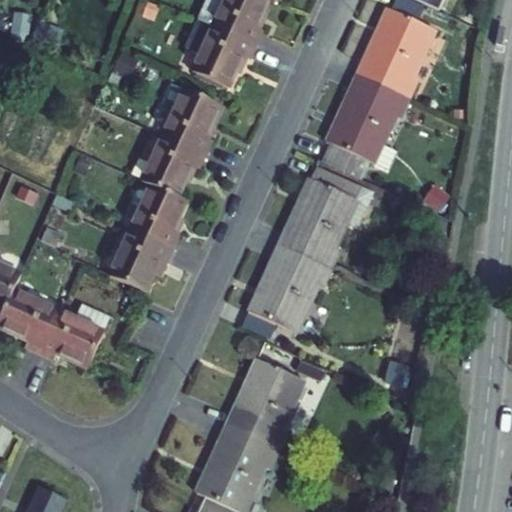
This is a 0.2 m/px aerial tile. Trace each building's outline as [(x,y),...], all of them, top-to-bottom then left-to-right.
[(256,29),(269,0),(207,0),(199,20),(256,46),(263,32),(256,29)] [(389,10),(358,76),(410,101),(419,82),(415,80),(436,32),(418,23),(425,8),(408,0),(395,0),(390,11),(389,10)] [(412,0),(438,12),(442,0),(412,0)] [(228,89),(243,58),(250,61),(256,46),(199,20),(185,49),(200,56),(193,73),(228,89)] [(384,146),(398,117),(402,119),(410,101),(358,76),(327,143),(331,145),(323,163),(345,173),(353,155),(387,170),(395,152),(384,146)] [(164,105),(175,111),(163,137),(205,156),(212,142),(206,139),(220,108),(172,86),(164,105)] [(178,199),(193,168),(199,171),(205,156),(163,137),(142,183),(151,187),(178,199)] [(311,180),(280,246),(332,271),(341,252),(336,249),(348,223),(358,228),(373,193),(317,168),(312,180),(311,180)] [(173,234),(187,203),(178,199),(151,187),(131,232),(173,251),(179,237),(173,234)] [(145,294),(160,263),(166,266),(173,251),(131,232),(110,277),(145,294)] [(280,246),(243,327),(271,340),(277,326),(297,335),(319,287),(324,289),(332,271),(280,246)] [(0,309),(4,312),(13,292),(20,276),(0,266),(0,309)] [(59,313),(13,292),(4,312),(0,320),(0,328),(29,342),(26,348),(40,355),(59,313)] [(82,306),(76,320),(59,313),(40,355),(54,361),(57,355),(89,369),(105,334),(104,333),(110,318),(82,306)] [(288,432),(283,430),(305,383),(258,361),(227,428),(279,452),(288,432)] [(279,452),(227,428),(196,494),(206,499),(199,511),(246,511),(266,469),(271,471),(279,452)] [(40,489),(29,511),(62,511),(67,501),(40,489)]
